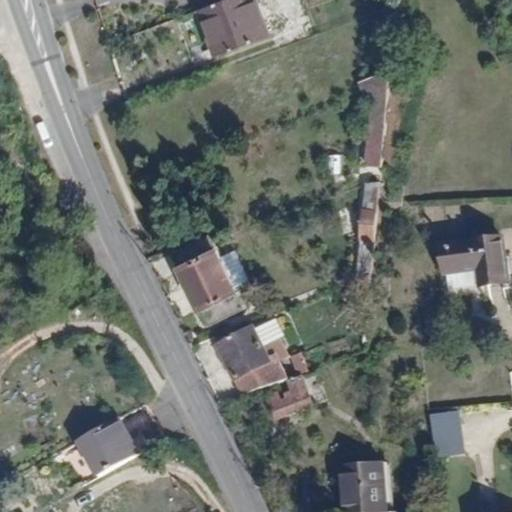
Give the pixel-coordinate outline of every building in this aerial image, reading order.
[(246,0),(234,0),(192,15),(210,64),(262,45),(246,0)] [(373,122),(372,187),(391,189),(396,90),(363,101),(366,123),(373,122)] [(389,213),(371,212),(365,315),(380,318),(389,213)] [(510,270),(504,213),(438,220),(441,246),(458,244),(462,275),(510,270)] [(174,251),(210,325),(247,307),(238,289),(246,285),(219,229),(174,251)] [(256,324),(217,341),(240,391),(284,371),(278,358),(272,361),(256,324)] [(287,358),(294,375),(307,369),(300,352),(287,358)] [(315,374),(303,376),(306,391),(318,389),(315,374)] [(273,414),(277,430),(315,420),(309,393),(293,397),(295,409),(273,414)] [(433,457),(463,456),(461,412),(431,413),(433,457)] [(121,417),(80,440),(100,476),(141,453),(121,417)] [(345,469),(344,511),(386,511),(384,463),(365,465),(345,469)] [(444,482),(445,501),(457,501),(456,481),(444,482)]
